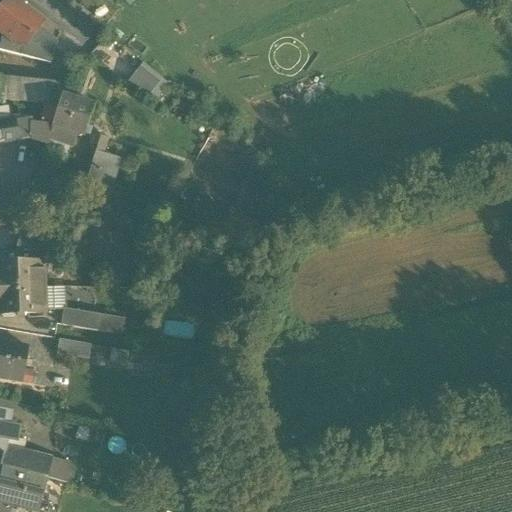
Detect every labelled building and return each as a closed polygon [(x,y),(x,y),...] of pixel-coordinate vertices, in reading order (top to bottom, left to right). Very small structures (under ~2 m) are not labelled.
[(23,45),(25,46),(38,28),(41,24),(9,0),(8,0),(0,10),(0,32),(11,41),(13,43),(23,45)] [(19,57),(50,65),(57,42),(38,28),(25,46),(23,45),(19,57)] [(0,43),(0,52),(10,55),(12,48),(10,46),(1,39),(0,43)] [(13,43),(11,41),(10,46),(12,48),(10,55),(19,57),(23,45),(13,43)] [(136,64),(127,80),(156,95),(164,79),(136,64)] [(65,85),(0,78),(0,100),(58,106),(60,98),(65,85)] [(93,107),(60,98),(58,106),(51,127),(83,137),(93,107)] [(8,110),(0,110),(0,123),(9,122),(8,110)] [(0,144),(31,140),(28,119),(15,121),(9,122),(0,123),(0,144)] [(85,166),(98,170),(107,140),(93,137),(85,166)] [(272,171),(253,165),(240,217),(260,222),(272,171)] [(39,196),(75,213),(80,204),(44,186),(39,196)] [(3,200),(2,213),(26,216),(31,217),(33,193),(4,190),(3,200)] [(20,234),(26,216),(2,213),(0,212),(0,225),(10,225),(9,232),(20,234)] [(0,267),(41,266),(42,267),(49,266),(48,247),(34,248),(34,238),(21,235),(14,254),(0,254),(0,267)] [(0,291),(42,290),(42,267),(41,266),(0,267),(0,291)] [(43,314),(42,290),(0,291),(0,315),(13,315),(13,316),(17,320),(23,320),(27,315),(43,314)] [(61,326),(96,332),(99,316),(64,310),(61,326)] [(52,354),(79,359),(81,345),(54,340),(52,354)] [(0,380),(22,384),(25,370),(28,348),(0,343),(0,380)] [(109,361),(137,366),(139,354),(111,350),(109,361)] [(40,372),(25,370),(22,384),(38,386),(40,372)] [(0,453),(2,454),(3,454),(4,448),(8,415),(0,413),(0,453)] [(0,462),(0,468),(0,469),(45,480),(47,481),(52,460),(4,448),(3,454),(2,454),(0,462)] [(28,511),(36,511),(45,480),(0,469),(0,511),(9,511),(10,507),(28,511)]
